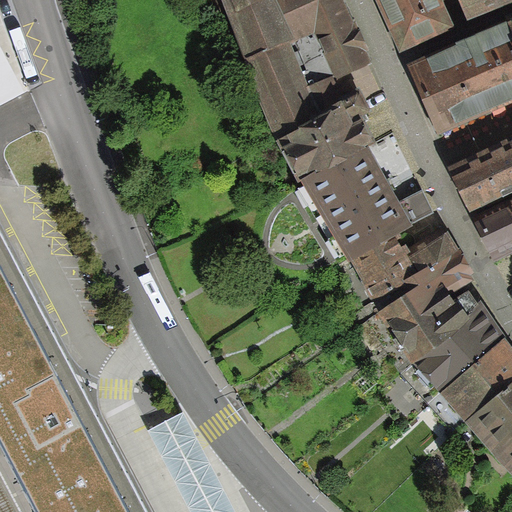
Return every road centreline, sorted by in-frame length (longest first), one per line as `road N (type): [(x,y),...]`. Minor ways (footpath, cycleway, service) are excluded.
road 1 (tertiary): [(33,0),(126,259),(198,390),(295,511)]
road 2 (residential): [(358,0),(511,326)]
